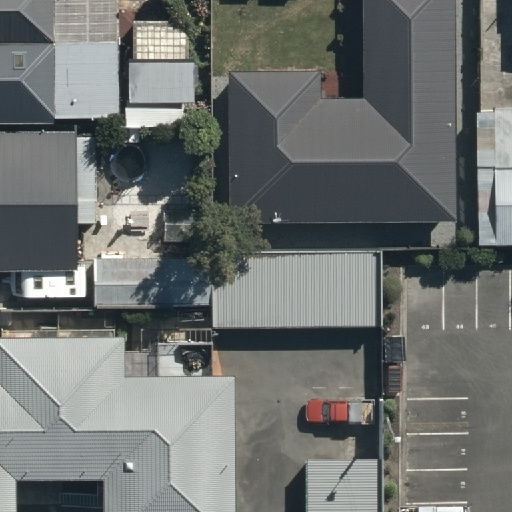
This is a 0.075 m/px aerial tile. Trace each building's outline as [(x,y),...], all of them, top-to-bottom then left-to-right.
[(52,0),(0,0),(0,122),(117,121),(116,42),(53,43),(52,0)] [(454,0),(358,0),(359,96),(321,97),(321,71),(230,71),(231,219),(455,218),(454,0)] [(191,100),(190,20),(130,20),(130,101),(191,100)] [(511,106),(487,107),(488,246),(511,245),(511,106)] [(74,138),(0,138),(0,265),(74,266),(74,138)] [(378,250),(212,252),(213,301),(213,323),(379,321),(378,250)] [(212,252),(91,254),(92,303),(213,301),(212,252)] [(0,511),(3,511),(3,478),(88,478),(88,511),(226,511),(226,377),(113,377),(113,336),(0,336),(0,511)] [(378,511),(378,463),(304,463),(304,511),(378,511)]
